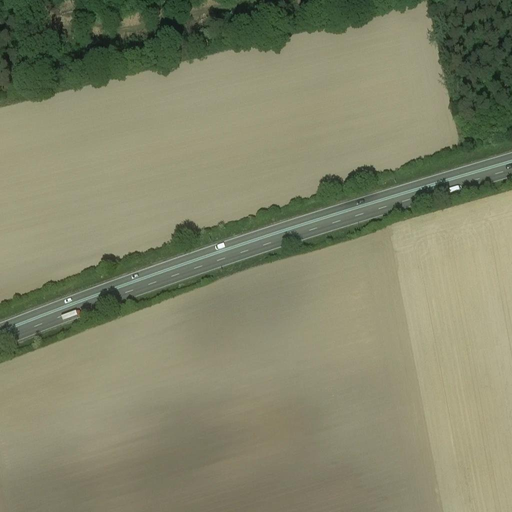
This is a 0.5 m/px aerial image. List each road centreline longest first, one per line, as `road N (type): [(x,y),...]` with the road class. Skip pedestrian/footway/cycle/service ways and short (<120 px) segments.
road 1 (trunk): [(0,339),(511,166)]
road 2 (trunk): [(511,161),(350,205),(0,327)]
road 3 (track): [(402,511),(350,251)]
road 4 (track): [(270,0),(97,32),(62,26),(41,0)]
